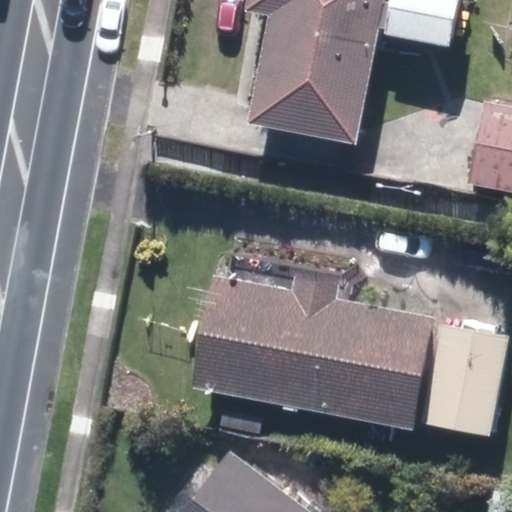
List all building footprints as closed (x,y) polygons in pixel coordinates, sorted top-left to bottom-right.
[(256,120),(365,140),(390,0),(253,0),(252,6),(274,11),(256,120)] [(477,182),(511,188),(511,101),(492,98),(477,182)] [(198,384),(421,424),(442,312),(339,293),(343,277),(304,270),(301,287),(218,272),(198,384)] [(430,419),(498,429),(511,330),(445,320),(430,419)] [(323,511),(236,447),(187,511),(323,511)]
